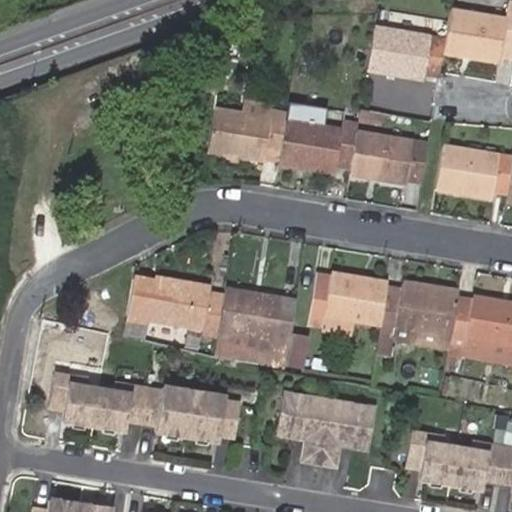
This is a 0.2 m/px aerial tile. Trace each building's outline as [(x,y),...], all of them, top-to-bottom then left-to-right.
[(502,16),(446,7),(443,28),(439,48),(496,58),(497,52),(511,55),(511,51),(511,11),(503,10),(502,16)] [(426,31),(370,22),(363,65),(419,74),(420,68),(436,71),(439,48),(443,28),(427,26),(426,31)] [(239,57),(229,56),(227,72),(237,73),(239,57)] [(242,102),(241,111),(266,115),(267,109),(268,105),(242,102)] [(281,118),(282,112),(267,109),(266,115),(241,111),(209,106),(202,149),(259,158),(261,151),(275,154),(281,118)] [(281,118),(275,154),(274,160),(331,169),(331,163),(346,165),(352,130),(353,123),(338,121),(336,127),(281,118)] [(345,171),(417,183),(423,142),(352,130),(346,165),(345,171)] [(440,144),(433,185),(488,194),(489,186),(504,189),(509,155),(440,144)] [(511,155),(509,155),(504,189),(503,196),(511,197),(511,155)] [(374,324),(381,281),(312,270),(304,324),(320,326),(321,317),(374,324)] [(212,335),(213,327),(219,291),(206,288),(206,283),(149,272),(148,279),(128,275),(120,320),(137,323),(141,323),(142,317),(197,325),(197,332),(212,335)] [(280,357),(289,303),(291,291),(221,280),(219,291),(213,327),(212,335),(210,346),(280,357)] [(445,335),(451,291),(381,281),(374,324),(373,332),(370,352),(386,355),(389,338),(386,338),(388,326),(445,335)] [(511,299),(451,291),(445,335),(443,346),(457,348),(460,336),(511,344),(511,299)] [(137,323),(120,320),(118,333),(134,337),(137,323)] [(443,346),(445,335),(388,326),(386,338),(389,338),(443,346)] [(511,344),(460,336),(457,348),(456,358),(511,365),(511,344)] [(457,348),(443,346),(442,356),(456,358),(457,348)] [(95,427),(97,416),(102,390),(89,388),(91,378),(59,371),(52,408),(65,409),(63,420),(95,427)] [(102,390),(97,416),(95,427),(126,433),(128,420),(144,423),(150,389),(115,382),(113,393),(102,390)] [(187,438),(196,392),(165,387),(164,392),(150,389),(144,423),(158,426),(157,432),(187,438)] [(196,392),(187,438),(218,445),(220,436),(235,439),(241,406),(226,403),(226,398),(196,392)] [(313,398),(287,394),(287,402),(312,406),(313,398)] [(287,402),(284,437),(290,438),(291,432),(306,436),(305,441),(301,459),(317,462),(327,401),(313,398),(312,406),(287,402)] [(277,435),(284,437),(287,402),(282,401),(277,435)] [(345,404),(327,401),(317,462),(332,465),(336,447),(337,440),(351,443),(350,449),(365,452),(371,417),(343,412),(345,404)] [(372,409),(345,404),(343,412),(371,417),(372,409)] [(291,432),(290,438),(305,441),(306,436),(291,432)] [(450,490),(456,453),(441,451),(442,442),(414,438),(408,474),(421,476),(420,485),(450,490)] [(337,440),(336,447),(350,449),(351,443),(337,440)] [(450,490),(482,495),(483,485),(499,488),(505,454),(473,448),(471,456),(456,453),(450,490)] [(511,455),(505,454),(499,488),(511,490),(511,455)] [(79,511),(81,505),(50,499),(48,511),(33,508),(32,511),(79,511)]
